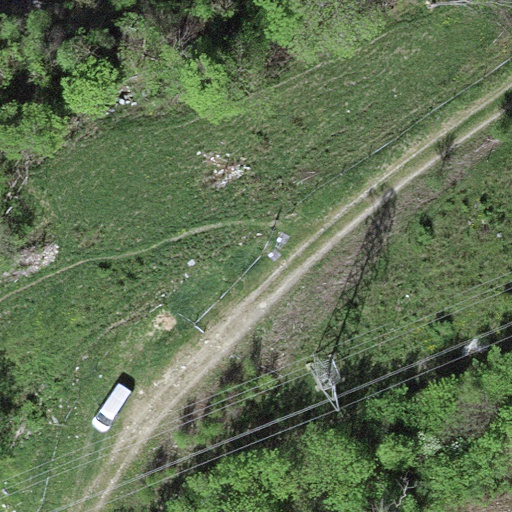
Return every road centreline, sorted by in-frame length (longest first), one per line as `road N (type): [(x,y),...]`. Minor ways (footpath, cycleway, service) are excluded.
road 1 (track): [(329,243),(202,362),(96,511)]
road 2 (track): [(511,84),(329,243)]
